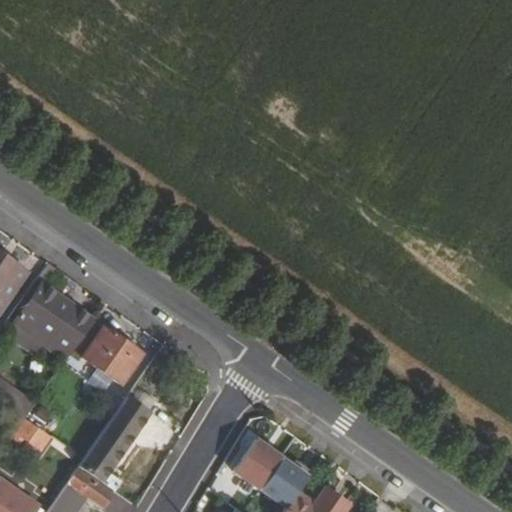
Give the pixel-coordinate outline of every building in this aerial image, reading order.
[(0,299),(3,302),(24,272),(0,254),(0,299)] [(37,282),(14,315),(46,338),(42,345),(60,358),(89,316),(40,281),(50,266),(42,261),(31,277),(37,282)] [(77,356),(115,382),(137,351),(99,326),(97,327),(89,321),(64,358),(72,363),(77,356)] [(0,402),(23,418),(33,403),(0,379),(0,358),(5,351),(0,347),(0,402)] [(122,396),(80,458),(75,464),(82,469),(99,480),(144,412),(122,396)] [(25,418),(13,438),(42,455),(53,435),(25,418)] [(239,466),(280,496),(277,501),(284,506),(293,493),(296,490),(285,482),(296,467),(258,439),(239,466)] [(75,464),(42,511),(70,511),(82,495),(100,508),(110,494),(79,473),(82,469),(75,464)] [(0,481),(0,511),(31,511),(35,507),(0,481)] [(110,494),(100,508),(105,511),(132,511),(136,506),(113,490),(110,494)] [(280,511),(340,511),(342,510),(326,499),(318,511),(310,506),(293,493),(284,506),(280,511)] [(319,494),(310,506),(318,511),(326,499),(319,494)]
